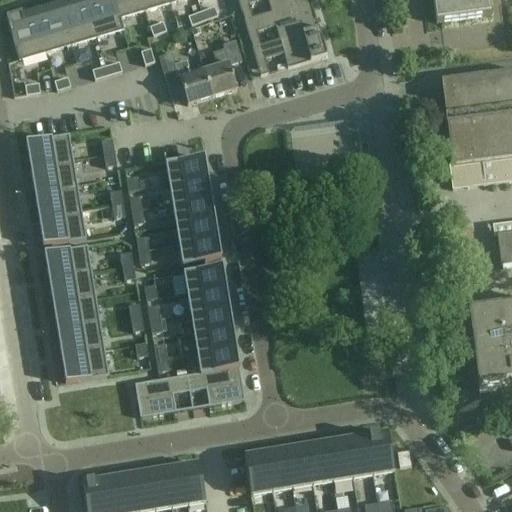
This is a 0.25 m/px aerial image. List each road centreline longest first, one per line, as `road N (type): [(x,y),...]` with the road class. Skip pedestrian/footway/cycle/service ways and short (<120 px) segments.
road 1 (residential): [(373,84),(251,122),(231,142),(275,427)]
road 2 (residential): [(51,464),(275,427)]
road 3 (residential): [(27,449),(0,254)]
road 4 (unknown): [(511,65),(373,84)]
road 5 (residential): [(275,427),(382,409),(402,415)]
